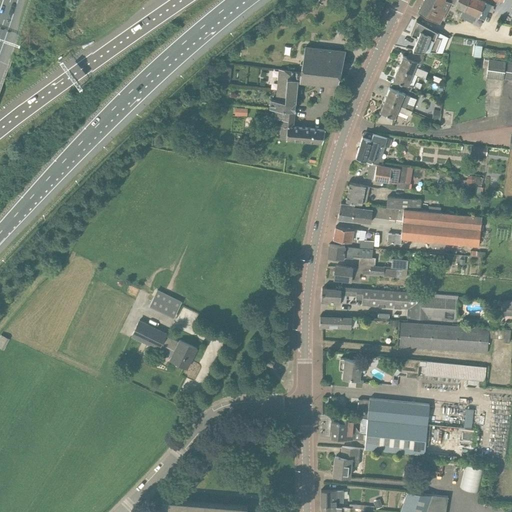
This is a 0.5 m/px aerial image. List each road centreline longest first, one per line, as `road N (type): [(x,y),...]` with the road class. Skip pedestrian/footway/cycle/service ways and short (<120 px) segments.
road 1 (tertiary): [(305,404),(307,293),(323,203),(349,118),(401,0)]
road 2 (motorway): [(0,235),(136,88),(238,0)]
road 3 (motorway): [(184,0),(0,131)]
road 4 (residential): [(122,511),(221,411),(305,404)]
